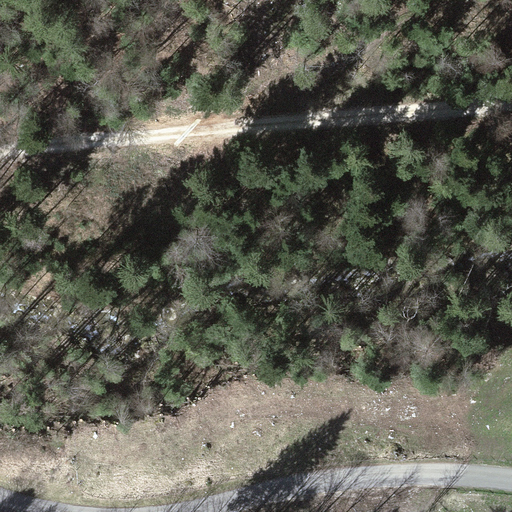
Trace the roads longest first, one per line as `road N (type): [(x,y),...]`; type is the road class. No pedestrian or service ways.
road 1 (track): [(0,148),(258,115),(511,99)]
road 2 (tertiary): [(511,479),(442,472),(340,477),(184,511)]
